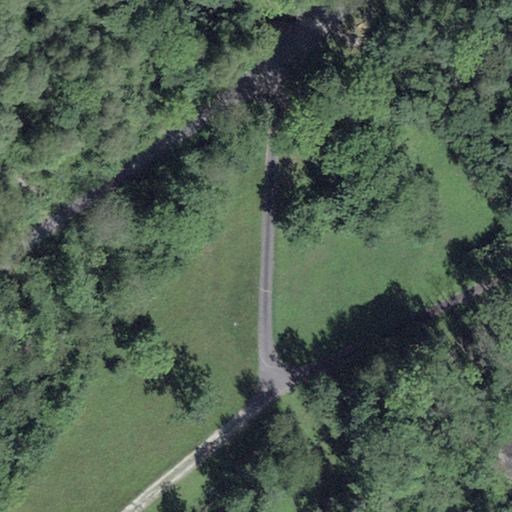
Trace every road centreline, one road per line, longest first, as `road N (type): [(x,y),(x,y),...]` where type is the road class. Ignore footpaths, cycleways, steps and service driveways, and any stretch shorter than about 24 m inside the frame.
road 1 (unclassified): [(266,75),(0,269)]
road 2 (residential): [(266,75),(264,373)]
road 3 (track): [(264,373),(241,425),(137,511)]
road 4 (unclassified): [(371,0),(266,75)]
